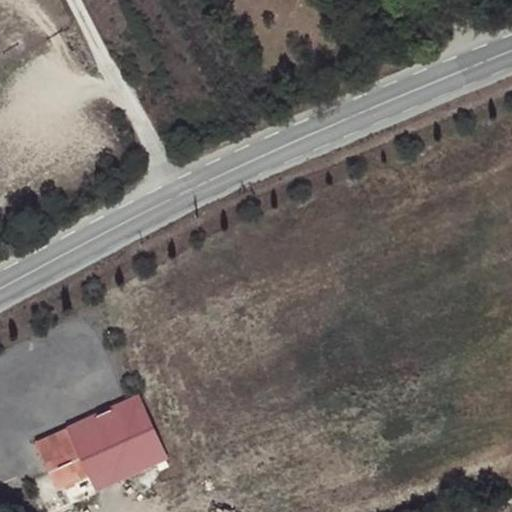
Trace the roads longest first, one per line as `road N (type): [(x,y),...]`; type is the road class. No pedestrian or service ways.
road 1 (secondary): [(511,74),(186,212)]
road 2 (unclassified): [(186,212),(77,0)]
road 3 (secondary): [(186,212),(0,311)]
